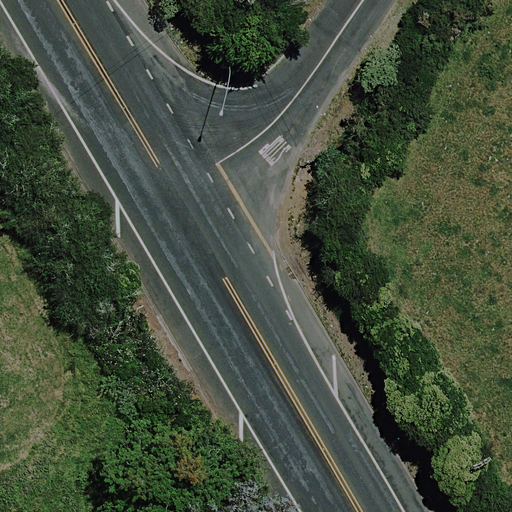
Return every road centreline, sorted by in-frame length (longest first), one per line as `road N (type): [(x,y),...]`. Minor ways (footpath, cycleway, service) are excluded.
road 1 (trunk): [(182,209),(358,511)]
road 2 (unclassified): [(182,209),(264,151),(371,0)]
road 3 (trunk): [(51,0),(182,209)]
